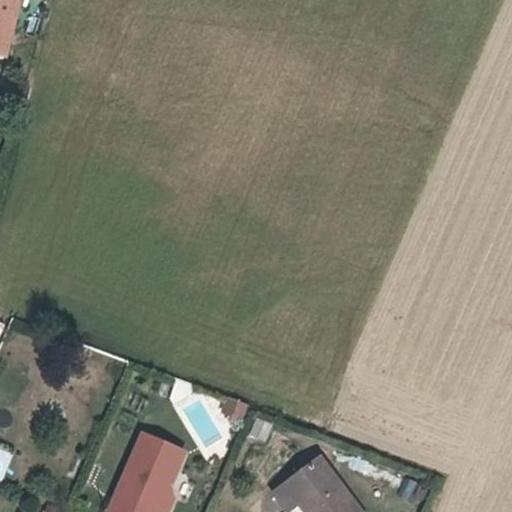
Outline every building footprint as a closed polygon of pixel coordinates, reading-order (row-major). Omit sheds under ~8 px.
[(0,0),(0,46),(5,47),(16,0),(0,0)] [(241,419),(246,405),(226,398),(221,413),(241,419)] [(249,436),(265,441),(270,422),(254,418),(249,436)] [(188,448),(147,428),(106,511),(143,511),(160,478),(171,484),(188,448)] [(281,485),(293,503),(304,495),(317,511),(323,507),(326,511),(365,511),(369,509),(325,451),(281,485)] [(405,479),(399,499),(410,502),(416,482),(405,479)]
